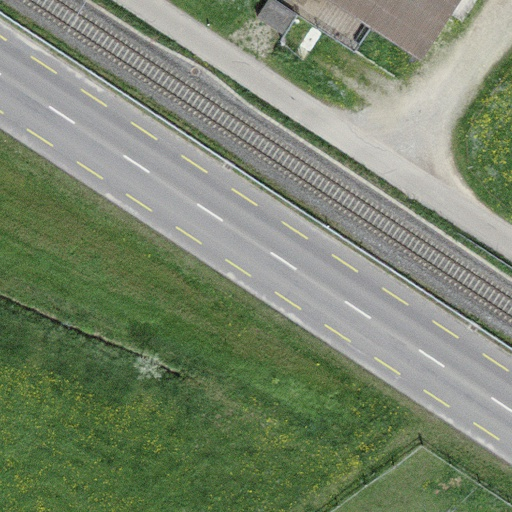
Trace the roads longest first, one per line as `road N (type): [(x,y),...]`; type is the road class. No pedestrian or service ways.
road 1 (secondary): [(0,68),(511,406)]
road 2 (unclassified): [(142,0),(511,243)]
